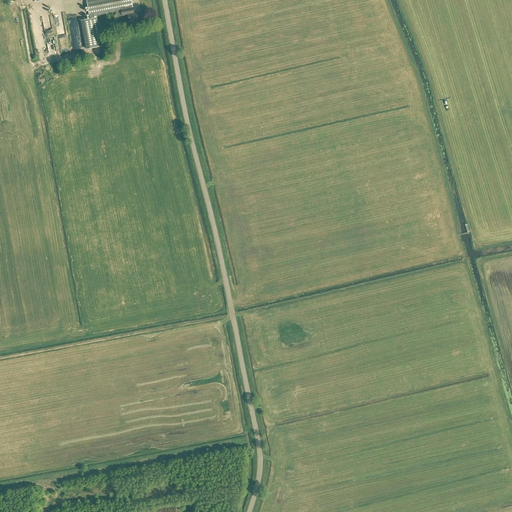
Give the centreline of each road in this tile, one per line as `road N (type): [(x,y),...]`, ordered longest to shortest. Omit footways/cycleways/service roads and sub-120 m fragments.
road 1 (unclassified): [(248,511),(259,471),(255,427),(164,0)]
road 2 (track): [(511,425),(420,86),(387,0)]
